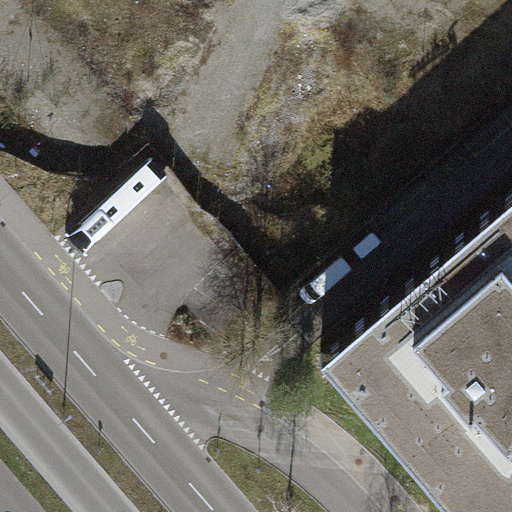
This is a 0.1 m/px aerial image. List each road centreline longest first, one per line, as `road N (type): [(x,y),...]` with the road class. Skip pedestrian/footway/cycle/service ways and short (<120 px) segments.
road 1 (secondary): [(218,511),(0,263)]
road 2 (secondary): [(0,379),(114,511)]
